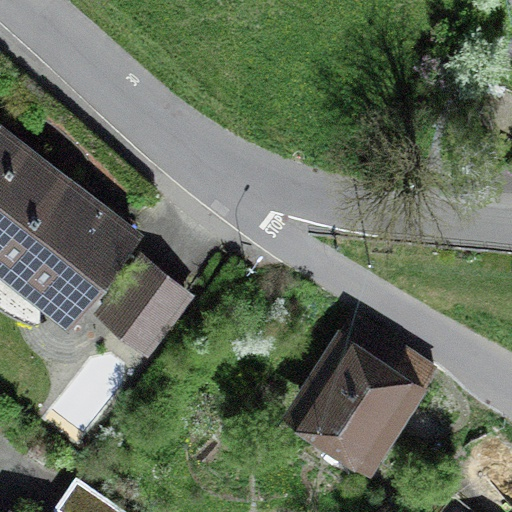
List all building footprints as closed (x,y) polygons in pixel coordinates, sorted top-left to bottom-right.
[(511,89),(480,87),(476,151),(511,154),(511,89)] [(147,235),(6,131),(0,138),(0,272),(77,329),(147,235)] [(141,360),(189,301),(139,260),(91,320),(141,360)] [(376,483),(428,399),(341,346),(289,429),(376,483)] [(128,511),(76,477),(57,506),(66,511),(128,511)]
